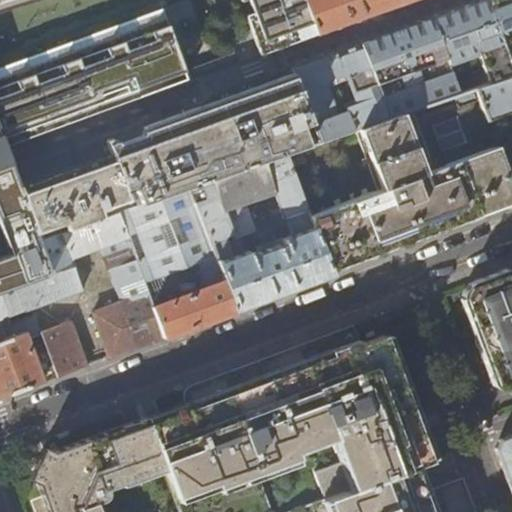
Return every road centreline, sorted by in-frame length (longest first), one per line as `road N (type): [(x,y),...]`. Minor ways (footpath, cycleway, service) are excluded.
road 1 (residential): [(18,155),(445,0)]
road 2 (residential): [(414,267),(0,424)]
road 3 (residential): [(506,511),(414,267)]
